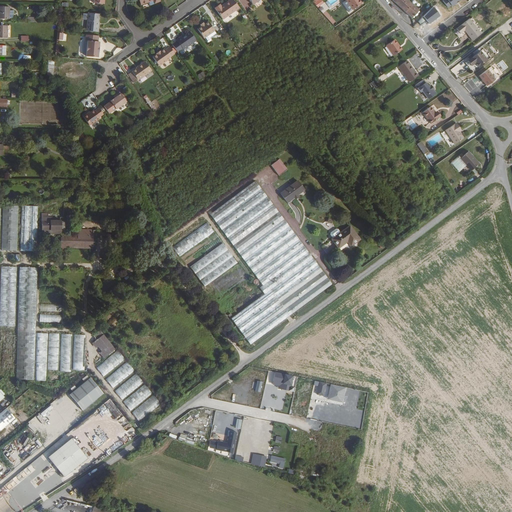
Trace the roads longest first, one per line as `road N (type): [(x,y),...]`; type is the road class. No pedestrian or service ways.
road 1 (unclassified): [(34,511),(501,173)]
road 2 (unknown): [(143,273),(181,281),(245,363)]
